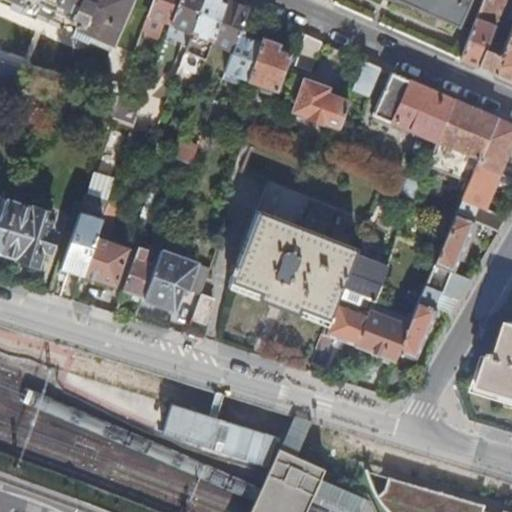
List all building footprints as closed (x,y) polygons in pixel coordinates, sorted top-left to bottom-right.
[(131,0),(9,0),(10,0),(8,6),(33,17),(36,11),(61,22),(59,29),(85,40),(87,34),(112,45),(131,0)] [(153,0),(148,16),(142,33),(156,38),(161,35),(165,22),(170,23),(178,0),(153,0)] [(178,0),(170,23),(181,28),(177,40),(187,44),(202,0),(178,0)] [(185,50),(204,59),(211,41),(212,41),(226,1),(224,0),(202,0),(187,44),(185,50)] [(402,0),(465,28),(477,0),(402,0)] [(483,0),(473,29),(473,30),(463,59),(503,77),(511,80),(511,25),(501,54),(488,48),(506,0),(483,0)] [(226,1),(212,41),(232,50),(240,29),(247,9),(239,6),(226,1)] [(251,34),(240,29),(232,50),(224,72),(245,80),(259,43),(249,39),(251,34)] [(305,35),(294,64),(310,71),(320,42),(305,35)] [(259,43),(245,80),(275,91),(288,56),(286,53),(277,49),(278,44),(261,38),(259,43)] [(0,96),(46,113),(59,78),(0,60),(0,96)] [(362,61),(351,91),(368,98),(379,68),(378,68),(362,61)] [(224,72),(219,85),(240,93),(245,80),(224,72)] [(422,87),(390,73),(372,114),(435,143),(452,100),(422,87)] [(96,76),(92,88),(103,91),(120,97),(124,85),(96,76)] [(322,121),(338,127),(347,103),(323,94),(325,90),(303,82),(293,110),(307,115),(307,117),(321,123),(322,121)] [(92,123),(109,129),(112,120),(117,105),(120,97),(103,91),(92,123)] [(452,100),(435,143),(479,159),(495,119),(486,116),(452,100)] [(213,101),(209,112),(230,120),(234,110),(213,101)] [(133,127),(139,111),(117,105),(112,120),(133,127)] [(479,159),(468,184),(461,200),(484,209),(511,141),(511,126),(495,119),(479,159)] [(169,157),(190,165),(197,145),(176,138),(169,157)] [(468,184),(479,159),(435,143),(425,168),(468,184)] [(86,194),(105,201),(112,181),(93,174),(86,194)] [(409,174),(401,194),(412,199),(421,179),(409,174)] [(107,201),(105,201),(86,194),(60,268),(81,275),(101,219),(107,201)] [(0,249),(14,203),(0,199),(0,249)] [(438,252),(424,286),(424,287),(443,295),(474,222),(498,232),(506,218),(484,209),(461,200),(438,252)] [(14,203),(0,249),(0,250),(18,256),(17,257),(36,264),(42,248),(51,251),(56,235),(47,231),(52,214),(33,208),(33,209),(14,203)] [(352,256),(354,249),(256,211),(236,266),(232,264),(229,272),(232,274),(230,281),(259,292),(257,297),(296,313),(298,307),(328,318),(352,256)] [(101,219),(81,275),(114,286),(129,247),(109,240),(112,231),(108,230),(111,222),(101,219)] [(144,260),(147,249),(138,246),(137,246),(121,291),(142,298),(159,250),(154,248),(149,262),(144,260)] [(148,246),(147,249),(144,260),(149,262),(154,248),(148,246)] [(438,252),(429,249),(415,282),(424,286),(438,252)] [(200,294),(209,270),(194,264),(195,262),(159,250),(142,298),(172,308),(180,289),(185,290),(185,289),(200,295),(200,294)] [(370,306),(384,269),(352,256),(328,318),(322,334),(355,346),(370,306)] [(410,320),(397,352),(415,359),(436,308),(450,314),(458,301),(443,295),(424,287),(410,320)] [(200,295),(192,318),(205,322),(213,298),(200,294),(200,295)] [(356,347),(393,360),(397,352),(410,320),(396,315),(394,321),(382,317),(384,311),(370,306),(355,346),(356,347)] [(511,395),(511,323),(503,354),(497,352),(496,356),(495,356),(485,388),(511,395)] [(227,426),(172,406),(161,437),(270,475),(281,444),(227,426)] [(313,511),(330,475),(296,460),(288,456),(262,511),(313,511)] [(451,492),(390,475),(385,489),(377,495),(381,500),(384,504),(389,509),(391,511),(399,511),(400,511),(403,511),(511,511),(511,509),(505,508),(503,511),(496,511),(485,509),(487,503),(451,492)]
